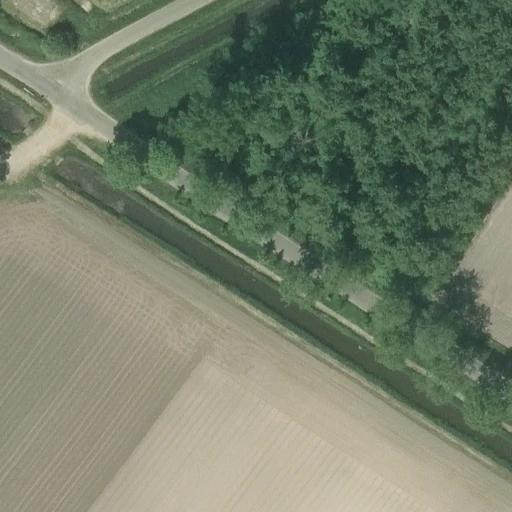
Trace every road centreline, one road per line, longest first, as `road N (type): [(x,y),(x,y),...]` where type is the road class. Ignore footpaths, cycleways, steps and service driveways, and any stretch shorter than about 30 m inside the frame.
road 1 (unclassified): [(511,390),(45,83)]
road 2 (track): [(302,0),(94,121)]
road 3 (unclassified): [(45,83),(204,0)]
